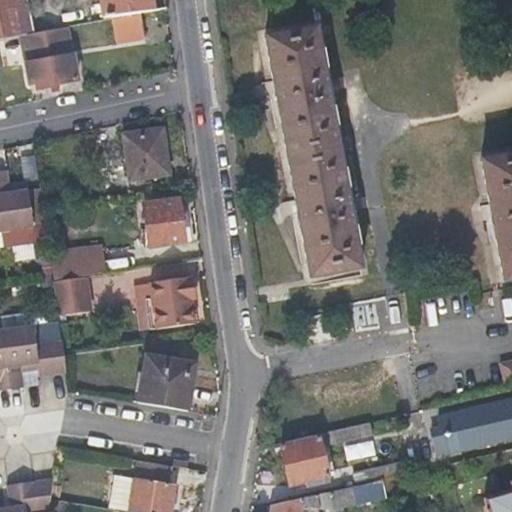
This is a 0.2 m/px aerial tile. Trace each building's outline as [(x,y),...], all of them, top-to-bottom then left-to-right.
[(0,0),(0,27),(2,38),(19,35),(31,32),(24,0),(0,0)] [(111,17),(139,12),(150,10),(148,0),(100,0),(101,2),(102,11),(103,19),(111,17)] [(139,12),(111,17),(113,33),(142,28),(139,12)] [(19,35),(29,83),(35,82),(39,81),(49,79),(50,84),(58,82),(76,79),(65,26),(31,32),(19,35)] [(309,276),(334,271),(359,267),(314,27),(264,36),(309,276)] [(59,90),(58,82),(50,84),(52,92),(59,90)] [(122,136),(125,157),(128,177),(133,177),(140,176),(141,180),(171,176),(164,130),(122,136)] [(511,153),(506,155),(480,160),(503,282),(511,280),(511,153)] [(0,170),(0,211),(3,231),(5,246),(35,242),(33,227),(28,190),(11,192),(8,170),(0,170)] [(41,188),(28,190),(33,227),(46,225),(41,188)] [(144,248),(162,245),(180,243),(174,198),(137,204),(144,248)] [(85,276),(120,271),(117,244),(64,252),(68,279),(85,276)] [(68,279),(54,281),(59,316),(91,311),(85,276),(68,279)] [(184,277),(165,280),(145,283),(152,330),(191,324),(184,277)] [(34,344),(36,343),(33,325),(1,329),(9,387),(34,384),(38,376),(34,344)] [(0,388),(9,387),(1,329),(0,329),(0,388)] [(62,340),(49,341),(53,373),(66,372),(62,340)] [(49,341),(36,343),(34,344),(38,376),(53,373),(49,341)] [(188,411),(192,387),(195,364),(147,356),(139,402),(188,411)] [(501,392),(511,389),(511,359),(495,364),(501,392)] [(511,401),(511,399),(437,416),(440,427),(443,442),(445,451),(511,435),(511,401)] [(319,432),(321,439),(323,445),(368,435),(366,422),(319,432)] [(443,442),(440,427),(429,429),(433,444),(443,442)] [(303,488),(313,486),(322,484),(319,472),(324,471),(317,438),(278,447),(286,485),(301,482),(303,488)] [(188,465),(188,461),(188,458),(174,456),(173,462),(188,465)] [(138,457),(135,476),(167,481),(170,462),(138,457)] [(355,486),(391,477),(388,466),(352,474),(355,486)] [(391,477),(355,486),(271,506),(269,511),(304,511),(305,508),(330,510),(384,498),(382,490),(405,485),(404,474),(391,477)] [(53,476),(35,479),(40,510),(48,508),(53,476)] [(129,511),(138,511),(168,511),(173,482),(167,481),(135,476),(129,511)] [(31,480),(23,481),(27,511),(40,510),(35,479),(31,480)] [(27,511),(23,481),(9,483),(11,505),(0,506),(0,511),(27,511)] [(511,511),(511,492),(486,499),(489,511),(511,511)]
